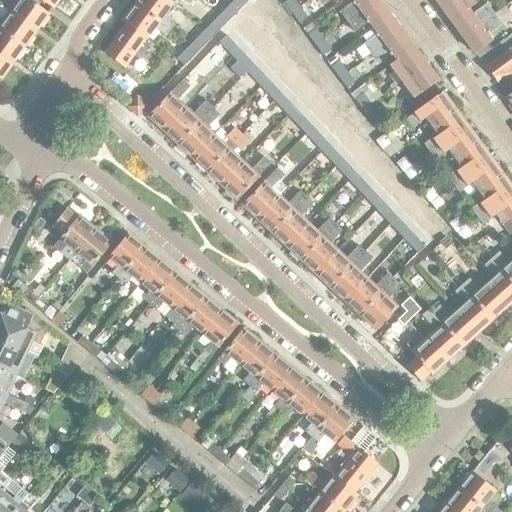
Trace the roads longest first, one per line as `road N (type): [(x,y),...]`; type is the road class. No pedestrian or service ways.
road 1 (residential): [(451,429),(265,268),(68,76)]
road 2 (residential): [(42,137),(431,452)]
road 3 (residential): [(405,0),(511,143)]
